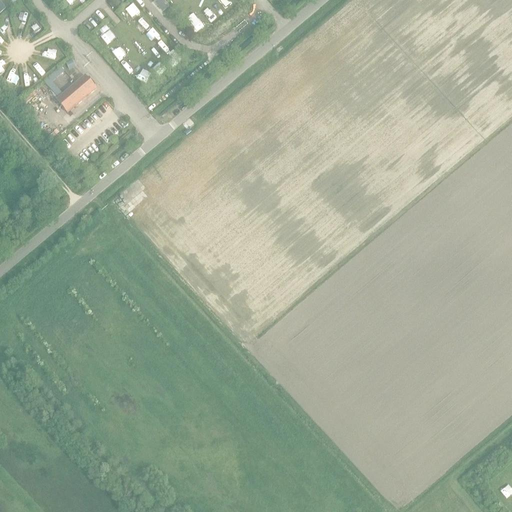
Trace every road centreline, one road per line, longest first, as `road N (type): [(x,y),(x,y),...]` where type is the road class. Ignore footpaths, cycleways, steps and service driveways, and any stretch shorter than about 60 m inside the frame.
road 1 (unclassified): [(0,272),(320,0)]
road 2 (track): [(285,28),(263,0),(211,45),(187,42)]
